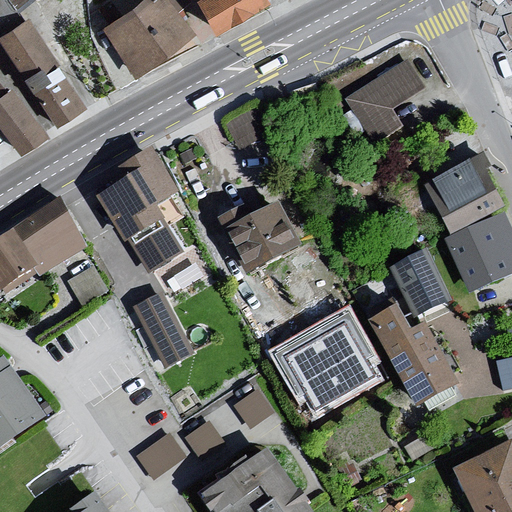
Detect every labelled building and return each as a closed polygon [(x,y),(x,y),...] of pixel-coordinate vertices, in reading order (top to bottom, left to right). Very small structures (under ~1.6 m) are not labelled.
[(0,0),(0,22),(31,0),(0,0)] [(188,2),(185,0),(148,0),(105,28),(135,79),(199,38),(181,13),(188,2)] [(204,0),(200,3),(217,33),(267,5),(264,0),(204,0)] [(29,20),(0,38),(0,43),(55,129),(86,109),(29,20)] [(336,74),(345,90),(379,71),(370,55),(336,74)] [(426,90),(405,65),(347,103),(374,146),(404,129),(395,113),(426,90)] [(0,100),(9,93),(0,83),(0,100)] [(9,93),(0,100),(0,123),(19,151),(45,133),(12,90),(9,93)] [(271,133),(257,107),(225,125),(239,150),(271,133)] [(121,178),(94,193),(121,241),(130,237),(163,216),(155,202),(177,190),(155,150),(118,172),(121,178)] [(511,205),(487,157),(430,189),(462,239),(502,217),(511,210),(511,205)] [(279,201),(222,225),(256,280),(308,255),(279,201)] [(62,205),(0,243),(0,282),(2,286),(33,267),(39,276),(87,246),(62,205)] [(184,251),(163,216),(130,237),(150,271),(184,251)] [(511,239),(502,217),(462,239),(451,245),(476,291),(511,275),(511,239)] [(431,258),(393,274),(420,321),(453,306),(431,258)] [(94,267),(69,281),(83,307),(108,292),(94,267)] [(192,353),(160,290),(133,303),(165,367),(192,353)] [(407,310),(375,328),(420,413),(465,389),(431,331),(421,335),(407,310)] [(511,321),(499,324),(504,351),(511,349),(511,321)] [(0,442),(42,414),(2,356),(0,357),(0,442)] [(511,357),(497,360),(502,388),(511,386),(511,357)] [(257,388),(233,404),(249,428),(273,412),(257,388)] [(209,418),(185,434),(201,459),(225,442),(209,418)] [(169,431),(136,455),(152,477),(186,453),(169,431)] [(511,511),(511,437),(452,466),(473,511),(511,511)] [(311,511),(264,445),(199,491),(214,511),(311,511)] [(110,511),(102,498),(81,511),(110,511)]
